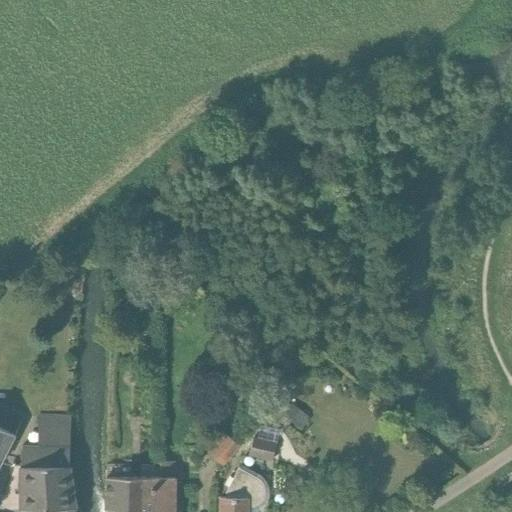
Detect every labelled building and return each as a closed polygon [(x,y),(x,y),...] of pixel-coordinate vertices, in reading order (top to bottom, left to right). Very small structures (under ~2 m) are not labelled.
[(0,463),(15,434),(22,419),(2,410),(0,413),(0,463)] [(21,467),(21,468),(22,508),(22,510),(28,510),(28,511),(74,511),(76,506),(76,500),(71,466),(70,466),(71,419),(55,415),(39,414),(39,419),(38,444),(23,444),(21,467)] [(249,456),(272,462),(280,431),(261,427),(258,438),(254,437),(249,456)] [(202,450),(225,467),(241,446),(219,429),(202,450)] [(174,511),(175,462),(154,461),(154,478),(122,477),(105,477),(104,510),(122,510),(121,511),(174,511)] [(249,511),(249,508),(252,507),(254,507),(257,505),(259,504),(261,502),(263,500),(264,497),(265,494),(265,491),(264,486),(262,482),(259,479),(257,478),(238,468),(225,494),(225,497),(219,498),(218,511),(249,511)]
